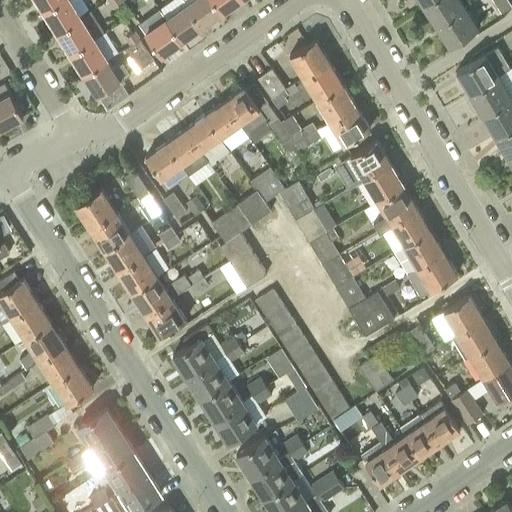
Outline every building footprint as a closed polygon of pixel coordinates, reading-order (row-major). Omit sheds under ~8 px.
[(59,0),(39,0),(45,9),(59,0)] [(58,30),(80,16),(70,0),(59,0),(45,9),(58,30)] [(214,0),(184,0),(187,4),(187,3),(202,25),(222,11),(214,0)] [(237,0),(214,0),(222,11),(237,0)] [(436,24),(465,5),(461,0),(427,0),(423,3),(436,24)] [(493,0),(501,12),(511,5),(511,4),(508,0),(493,0)] [(187,4),(167,18),(182,39),(202,25),(187,3),(187,4)] [(450,45),(479,27),(465,5),(436,24),(450,45)] [(71,51),(94,37),(80,16),(58,30),(71,51)] [(146,32),(161,54),(182,39),(167,18),(146,32)] [(140,38),(135,31),(126,37),(131,44),(140,38)] [(85,72),(106,59),(94,37),(71,51),(85,72)] [(125,48),(140,69),(155,59),(140,38),(131,44),(125,48)] [(316,38),(290,54),(304,76),(330,60),(316,38)] [(457,70),(470,92),(499,74),(510,67),(498,45),(457,70)] [(131,74),(123,61),(117,52),(112,55),(106,59),(85,72),(98,94),(131,74)] [(317,98),(343,83),(330,60),(304,76),(317,98)] [(285,87),(286,87),(272,67),(258,77),(272,96),(282,90),(285,87)] [(483,113),(511,95),(499,74),(470,92),(483,113)] [(0,127),(24,115),(11,92),(5,82),(0,84),(0,127)] [(357,105),(343,83),(317,98),(331,121),(357,105)] [(247,131),(248,131),(249,133),(255,141),(273,128),(283,143),(292,137),(293,136),(291,134),(282,121),(268,101),(259,107),(245,86),(225,100),(247,131)] [(282,90),(272,96),(279,106),(288,99),(285,95),(289,92),(285,87),(282,90)] [(495,134),(511,124),(511,95),(483,113),(495,134)] [(249,135),(247,131),(225,100),(205,113),(220,135),(230,149),(249,135)] [(331,121),(344,143),(371,127),(357,105),(331,121)] [(201,149),(202,148),(220,135),(205,113),(186,127),(201,149)] [(282,121),(291,134),(302,128),(293,114),(282,121)] [(293,136),(292,137),(295,142),(317,129),(313,121),(302,128),(291,134),(293,136)] [(511,124),(495,134),(508,156),(511,153),(511,124)] [(186,127),(166,141),(181,163),(188,172),(189,172),(190,174),(209,159),(202,148),(201,149),(186,127)] [(321,136),(317,129),(295,142),(300,149),(321,136)] [(359,181),(365,177),(391,162),(377,138),(345,157),(359,181)] [(146,155),(168,186),(188,172),(181,163),(166,141),(146,155)] [(378,200),(404,184),(391,162),(365,177),(378,200)] [(266,199),(280,190),(286,186),(271,165),(252,179),(266,199)] [(148,189),(135,168),(125,175),(138,195),(148,189)] [(286,186),(280,190),(296,218),(313,208),(315,207),(299,179),(286,186)] [(418,207),(404,184),(378,200),(386,212),(375,219),(381,229),(418,207)] [(117,209),(102,187),(76,204),(90,226),(117,209)] [(258,188),(238,202),(239,202),(252,221),(271,207),(258,188)] [(136,203),(141,200),(145,206),(155,199),(148,189),(138,195),(133,199),(136,203)] [(188,211),(173,190),(164,197),(178,218),(188,211)] [(197,193),(186,201),(195,213),(206,205),(197,193)] [(211,219),(224,240),(240,229),(241,231),(252,224),(239,202),(211,219)] [(431,228),(418,207),(381,229),(394,250),(431,228)] [(296,218),(309,240),(326,230),(313,208),(296,218)] [(131,231),(117,209),(90,226),(104,248),(131,231)] [(164,240),(176,232),(172,225),(159,233),(164,240)] [(309,240),(322,262),(340,252),(332,239),(339,235),(334,226),(326,230),(309,240)] [(408,272),(444,250),(431,228),(394,250),(408,272)] [(222,244),(227,253),(247,241),(241,231),(240,229),(224,240),(226,242),(222,244)] [(145,252),(131,231),(104,248),(118,269),(145,252)] [(176,232),(164,240),(168,248),(181,240),(176,232)] [(0,257),(10,252),(5,241),(0,243),(0,257)] [(247,241),(227,253),(233,263),(253,250),(247,241)] [(253,250),(233,263),(247,285),(267,272),(253,250)] [(422,295),(458,273),(444,250),(408,272),(422,295)] [(159,274),(145,252),(118,269),(132,291),(159,274)] [(340,252),(322,262),(336,284),(353,274),(340,252)] [(165,284),(159,274),(132,291),(146,313),(173,296),(172,295),(192,283),(204,275),(200,268),(187,276),(185,272),(165,284)] [(12,315),(38,299),(23,277),(20,279),(14,270),(0,278),(0,297),(5,305),(0,307),(0,320),(1,322),(12,315)] [(366,296),(353,274),(336,284),(349,306),(366,296)] [(209,283),(208,282),(204,275),(192,283),(197,291),(209,283)] [(388,294),(401,287),(397,279),(383,286),(388,294)] [(262,307),(280,296),(274,286),(256,298),(262,307)] [(366,296),(349,306),(357,320),(386,303),(378,289),(366,296)] [(457,332),(484,316),(470,293),(443,309),(457,332)] [(146,313),(161,335),(187,318),(173,296),(146,313)] [(286,305),(280,296),(262,307),(268,316),(286,305)] [(12,315),(26,337),(52,321),(38,299),(12,315)] [(394,317),(386,303),(357,320),(366,334),(394,317)] [(292,314),(286,305),(268,316),(274,326),(292,314)] [(298,323),(292,314),(274,326),(280,335),(298,323)] [(497,338),(484,316),(457,332),(458,333),(453,336),(465,358),(471,355),(470,354),(497,338)] [(27,367),(39,359),(40,359),(66,342),(52,321),(26,337),(33,349),(21,358),(27,367)] [(203,338),(214,331),(208,322),(184,337),(188,344),(173,354),(187,376),(216,357),(203,338)] [(304,333),(298,323),(280,335),(286,344),(304,333)] [(416,344),(417,344),(424,354),(435,347),(421,323),(408,331),(416,344)] [(400,329),(392,334),(386,337),(390,343),(396,339),(408,331),(400,329)] [(405,346),(406,346),(409,349),(416,344),(408,331),(396,339),(396,340),(400,338),(405,346)] [(221,341),(227,350),(240,342),(235,333),(221,341)] [(310,342),(304,333),(286,344),(292,354),(310,342)] [(484,376),(510,360),(497,338),(470,354),(471,355),(484,376)] [(54,381),(80,364),(66,342),(40,359),(54,381)] [(232,359),(246,351),(240,342),(227,350),(232,359)] [(316,351),(310,342),(292,354),(298,363),(316,351)] [(321,361),(316,351),(298,363),(304,372),(321,361)] [(376,390),(394,378),(376,352),(359,364),(376,390)] [(229,379),(216,357),(187,376),(201,397),(229,379)] [(412,359),(405,363),(408,368),(415,364),(412,359)] [(511,390),(511,363),(510,360),(484,376),(468,387),(475,397),(490,387),(497,399),(511,390)] [(327,370),(321,361),(304,372),(310,381),(327,370)] [(68,402),(94,386),(80,364),(54,381),(68,402)] [(408,374),(426,403),(442,393),(424,364),(408,374)] [(292,408),(312,395),(306,386),(307,385),(295,366),(287,371),(298,390),(285,398),(292,408)] [(333,379),(327,370),(310,381),(316,391),(333,379)] [(0,384),(0,390),(1,393),(2,394),(26,379),(21,371),(0,384)] [(253,393),(267,384),(262,375),(248,383),(253,393)] [(419,394),(407,377),(399,382),(402,388),(403,387),(412,400),(419,394)] [(243,400),(229,379),(201,397),(214,418),(243,400)] [(339,389),(333,379),(316,391),(322,400),(339,389)] [(455,381),(446,387),(453,397),(462,391),(455,381)] [(267,384),(253,393),(260,404),(274,396),(267,384)] [(405,404),(412,400),(403,387),(402,388),(397,392),(405,404)] [(453,397),(469,421),(478,415),(484,411),(475,397),(468,387),(462,391),(453,397)] [(345,398),(339,389),(322,400),(328,409),(345,398)] [(319,406),(312,395),(292,408),(299,419),(319,406)] [(351,407),(345,398),(328,409),(333,419),(351,407)] [(440,441),(460,427),(441,399),(430,406),(420,412),(440,441)] [(257,421),(243,400),(214,418),(228,440),(257,421)] [(365,431),(372,426),(364,414),(363,414),(357,404),(347,411),(353,421),(357,418),(365,431)] [(121,428),(107,407),(78,425),(92,447),(121,428)] [(405,432),(405,433),(395,440),(382,419),(379,421),(371,409),(364,414),(372,426),(373,426),(381,439),(401,468),(420,455),(405,432)] [(401,426),(405,433),(405,432),(420,455),(440,441),(420,412),(401,426)] [(48,413),(29,425),(35,436),(36,437),(47,429),(46,428),(55,423),(48,413)] [(121,428),(92,447),(105,468),(134,449),(121,428)] [(28,457),(54,441),(47,429),(36,437),(35,436),(20,445),(28,457)] [(11,445),(2,431),(0,432),(0,451),(0,453),(11,445)] [(284,441),(289,450),(303,441),(298,432),(284,441)] [(265,435),(237,453),(251,475),(279,456),(265,435)] [(361,453),(381,482),(401,468),(381,439),(361,453)] [(309,451),(303,441),(289,450),(295,459),(309,451)] [(105,468),(119,489),(148,470),(134,449),(105,468)] [(264,496),(293,478),(302,471),(295,459),(289,450),(279,456),(251,475),(264,496)] [(74,471),(88,463),(82,452),(68,461),(74,471)] [(317,492),(339,477),(334,469),(311,483),(317,492)] [(130,511),(162,492),(148,470),(119,489),(109,495),(95,504),(100,511),(130,511)] [(285,511),(329,511),(323,501),(345,487),(339,477),(317,492),(318,493),(307,500),(306,499),(285,511)] [(285,511),(306,499),(293,478),(264,496),(274,511),(285,511)] [(95,504),(109,495),(103,486),(90,496),(95,504)] [(40,511),(51,505),(43,493),(32,500),(40,511)] [(511,511),(511,504),(508,499),(488,511),(511,511)]
